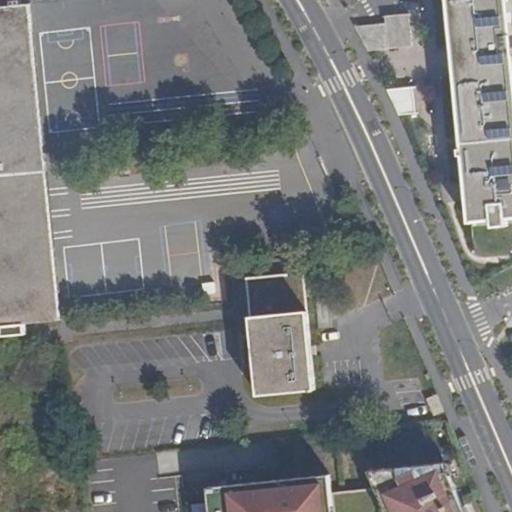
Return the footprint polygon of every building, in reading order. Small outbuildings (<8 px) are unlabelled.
[(449,0),(455,60),(471,222),(511,218),(511,29),(509,0),(449,0)] [(0,7),(0,328),(64,323),(32,4),(0,7)] [(413,16),(362,23),(366,53),(417,46),(413,16)] [(419,113),(417,87),(396,88),(398,114),(419,113)] [(250,281),(261,396),(316,392),(305,276),(250,281)] [(464,511),(444,464),(369,472),(377,490),(385,511),(464,511)] [(209,511),(332,511),(330,494),(328,476),(207,489),(209,511)] [(385,511),(377,490),(330,494),(332,511),(385,511)]
